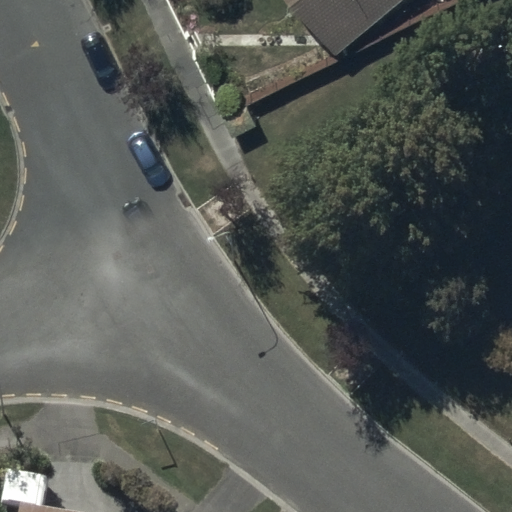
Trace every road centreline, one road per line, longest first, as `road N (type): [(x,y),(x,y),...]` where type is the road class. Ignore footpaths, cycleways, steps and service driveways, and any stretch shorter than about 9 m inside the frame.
road 1 (residential): [(154,274),(227,373),(387,511)]
road 2 (residential): [(21,0),(154,274)]
road 3 (residential): [(154,274),(0,335)]
